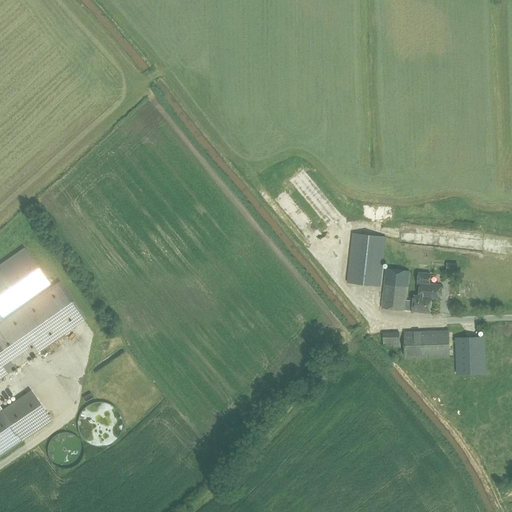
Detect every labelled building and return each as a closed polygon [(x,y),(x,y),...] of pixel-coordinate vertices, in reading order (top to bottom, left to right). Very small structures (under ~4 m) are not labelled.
[(380,286),(386,237),(353,233),(347,282),(380,286)] [(472,247),(472,236),(462,236),(462,247),(472,247)] [(0,379),(84,321),(59,284),(58,282),(5,320),(3,316),(25,301),(27,304),(31,301),(29,298),(50,283),(25,247),(0,264),(0,267),(1,269),(0,269),(0,320),(1,323),(0,323),(0,379)] [(457,264),(446,264),(446,273),(456,273),(457,264)] [(410,271),(386,268),(382,308),(405,310),(406,300),(410,271)] [(406,300),(405,310),(430,313),(432,295),(438,296),(439,285),(429,284),(430,274),(418,273),(417,283),(420,283),(419,296),(414,295),(414,298),(411,298),(411,301),(406,300)] [(399,346),(399,330),(382,330),(382,346),(399,346)] [(405,358),(450,357),(449,330),(404,331),(405,358)] [(457,374),(485,373),(484,337),(456,338),(457,374)] [(0,455),(51,421),(31,391),(2,410),(0,407),(0,455)]
